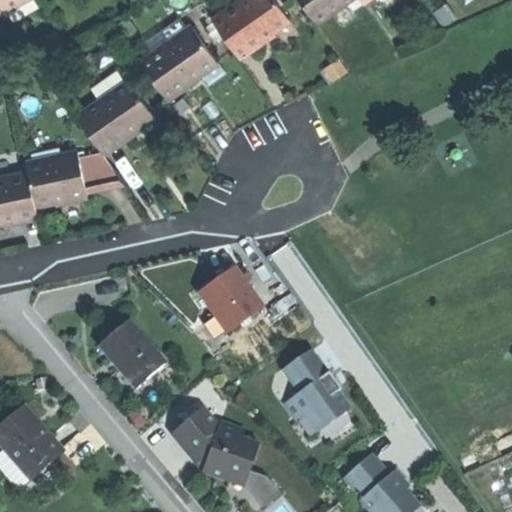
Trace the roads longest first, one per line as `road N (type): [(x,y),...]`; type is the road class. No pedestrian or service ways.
road 1 (residential): [(295,181),(220,222),(0,275)]
road 2 (residential): [(0,303),(147,480)]
